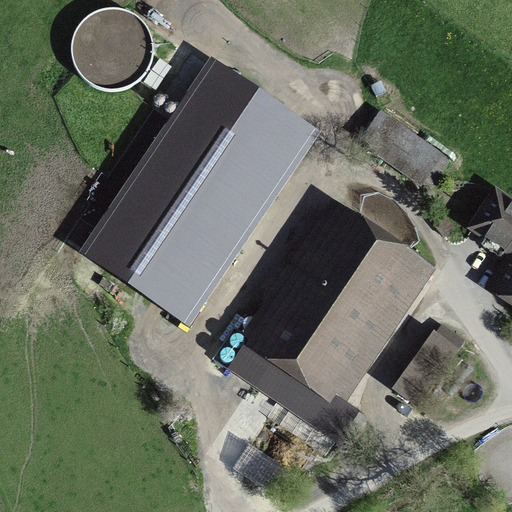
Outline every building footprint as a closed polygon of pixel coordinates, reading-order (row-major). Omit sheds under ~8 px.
[(309,135),(210,69),(88,252),(188,317),(309,135)] [(433,157),(373,116),(352,147),(412,188),(433,157)] [(511,208),(488,192),(460,233),(500,260),(477,293),(511,316),(511,208)] [(426,274),(325,207),(233,344),(334,412),(426,274)] [(451,354),(424,335),(384,395),(410,413),(451,354)]
